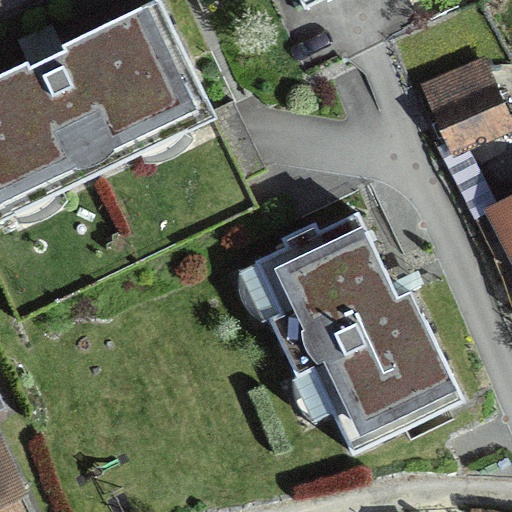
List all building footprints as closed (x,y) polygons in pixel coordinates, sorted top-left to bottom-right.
[(151,0),(43,51),(0,70),(0,212),(216,112),(163,0),(151,0)] [(451,153),(497,129),(483,98),(436,122),(451,153)] [(511,201),(488,214),(511,259),(511,201)] [(368,226),(274,267),(354,450),(468,401),(419,287),(410,291),(399,296),(368,226)] [(0,410),(0,411),(0,409),(0,511),(12,511),(6,499),(16,494),(0,459),(0,410)]
